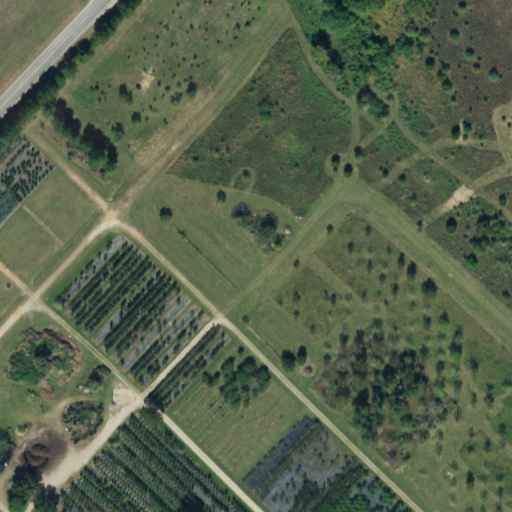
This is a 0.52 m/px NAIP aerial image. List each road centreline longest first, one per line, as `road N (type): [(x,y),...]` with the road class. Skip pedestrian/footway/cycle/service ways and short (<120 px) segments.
road 1 (residential): [(249,511),(135,406),(31,511)]
road 2 (secondary): [(0,103),(98,0)]
